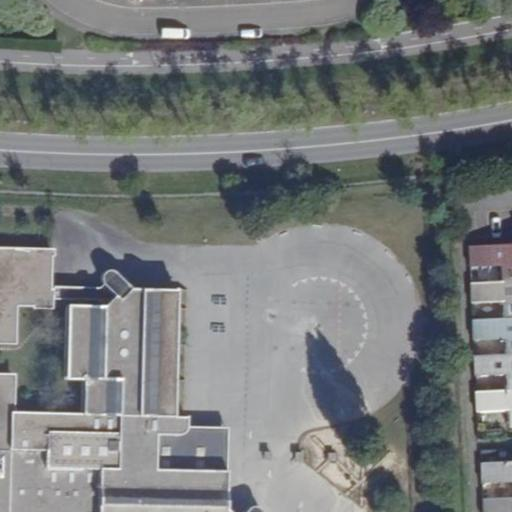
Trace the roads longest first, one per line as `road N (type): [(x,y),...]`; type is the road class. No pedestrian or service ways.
road 1 (tertiary): [(0,149),(295,149),(511,118)]
road 2 (residential): [(375,0),(350,16),(176,25),(79,10),(70,0)]
